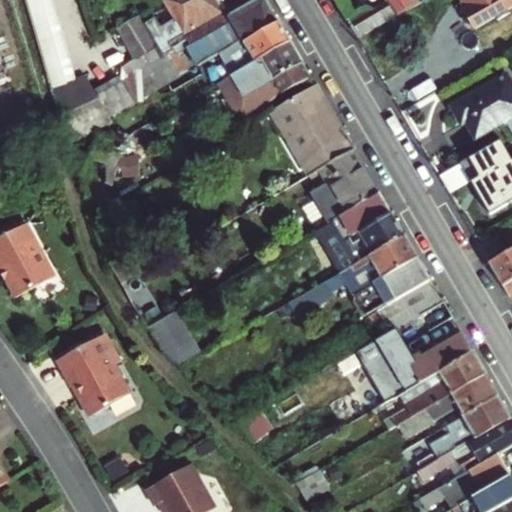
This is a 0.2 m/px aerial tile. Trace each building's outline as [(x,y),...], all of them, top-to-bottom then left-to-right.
[(52,0),(32,0),(25,3),(28,12),(54,4),(52,0)] [(168,82),(173,91),(204,74),(198,64),(245,38),(225,2),(223,0),(174,0),(166,5),(178,24),(164,32),(158,20),(144,28),(139,18),(118,30),(136,63),(125,69),(132,80),(99,99),(87,75),(51,92),(57,112),(62,112),(70,138),(168,82)] [(228,0),(225,2),(245,38),(247,42),(281,22),(268,0),(228,0)] [(420,2),(418,0),(386,0),(389,3),(375,11),(370,9),(348,22),(357,38),(420,2)] [(511,2),(510,0),(463,0),(466,4),(462,7),(468,17),(464,21),(467,26),(472,26),(475,30),(495,18),(497,22),(508,15),(507,11),(511,8),(511,2)] [(31,24),(57,16),(54,4),(28,12),(31,24)] [(57,16),(31,24),(35,35),(60,28),(57,16)] [(281,22),(247,42),(245,38),(198,64),(204,74),(205,77),(225,65),(231,76),(292,41),(281,22)] [(64,40),(60,28),(35,35),(38,47),(64,40)] [(67,52),(64,40),(38,47),(42,59),(67,52)] [(284,92),(312,77),(292,41),(231,76),(219,83),(243,123),(284,92)] [(45,71),(70,64),(67,52),(42,59),(45,71)] [(74,76),(70,64),(45,71),(49,85),(74,76)] [(511,131),(511,81),(508,75),(451,108),(461,126),(466,123),(477,141),(504,125),(506,128),(509,125),(511,131)] [(341,126),(317,84),(270,111),(294,153),(341,126)] [(355,150),(341,126),(294,153),(307,176),(320,169),(355,150)] [(87,157),(87,158),(88,159),(89,159),(100,164),(105,167),(105,168),(106,169),(105,171),(106,172),(105,174),(107,175),(106,178),(107,178),(105,181),(106,182),(110,184),(112,184),(113,184),(113,183),(116,166),(129,136),(124,134),(121,140),(112,137),(99,131),(87,156),(87,157)] [(511,159),(499,138),(459,162),(490,212),(511,199),(511,159)] [(379,192),(355,150),(320,169),(344,213),(379,192)] [(379,192),(344,213),(323,225),(347,268),(404,235),(379,192)] [(5,282),(15,298),(53,278),(25,226),(0,239),(0,269),(3,269),(8,275),(5,282)] [(351,288),(357,291),(363,290),(375,310),(430,279),(404,235),(347,268),(286,302),(291,311),(347,282),(351,288)] [(509,297),(511,295),(511,247),(489,261),(509,297)] [(142,270),(129,249),(109,260),(121,281),(142,270)] [(388,332),(443,301),(430,279),(375,310),(388,332)] [(198,353),(174,310),(149,325),(163,347),(164,346),(176,366),(198,353)] [(110,334),(102,338),(108,348),(116,344),(110,334)] [(398,395),(472,352),(463,335),(422,359),(420,356),(373,383),(376,388),(384,403),(398,395)] [(80,397),(88,411),(92,417),(98,414),(112,406),(111,403),(134,392),(117,362),(124,359),(116,344),(108,348),(102,338),(59,361),(73,388),(78,386),(82,395),(80,397)] [(415,415),(486,375),(472,352),(398,395),(405,407),(385,419),(391,429),(415,415)] [(435,427),(432,421),(457,408),(462,416),(498,396),(486,375),(415,415),(424,432),(435,427)] [(467,424),(431,445),(438,458),(510,417),(498,396),(462,416),(467,424)] [(233,421),(242,437),(264,424),(255,409),(233,421)] [(497,454),(511,445),(511,419),(510,417),(438,458),(434,461),(420,469),(413,473),(419,483),(443,470),(441,465),(453,459),(458,467),(436,479),(440,486),(497,454)] [(445,495),(452,507),(468,498),(509,475),(497,454),(440,486),(419,497),(424,507),(445,495)] [(420,469),(434,461),(431,455),(417,462),(420,469)] [(0,486),(10,480),(0,462),(0,486)] [(195,466),(150,489),(158,504),(165,501),(170,511),(213,511),(218,510),(195,466)] [(310,500),(334,488),(324,468),(301,480),(310,500)] [(493,511),(511,502),(511,481),(509,475),(452,507),(454,511),(493,511)] [(318,499),(324,511),(331,511),(348,502),(339,487),(318,499)] [(511,511),(511,502),(493,511),(511,511)]
